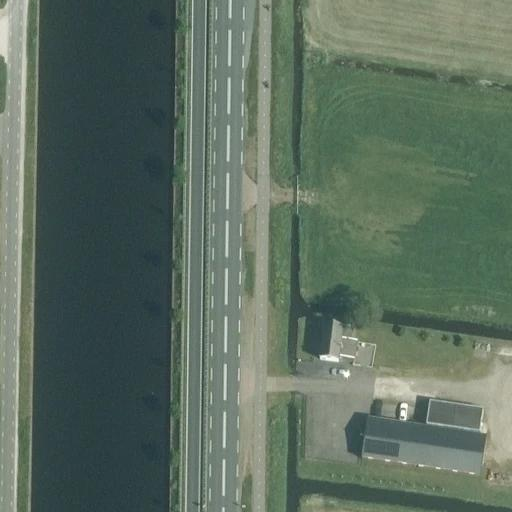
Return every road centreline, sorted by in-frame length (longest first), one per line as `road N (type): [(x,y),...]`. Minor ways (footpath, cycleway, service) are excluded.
road 1 (primary): [(223,511),(230,0)]
road 2 (unclassified): [(11,511),(16,0)]
road 3 (track): [(511,408),(369,390)]
